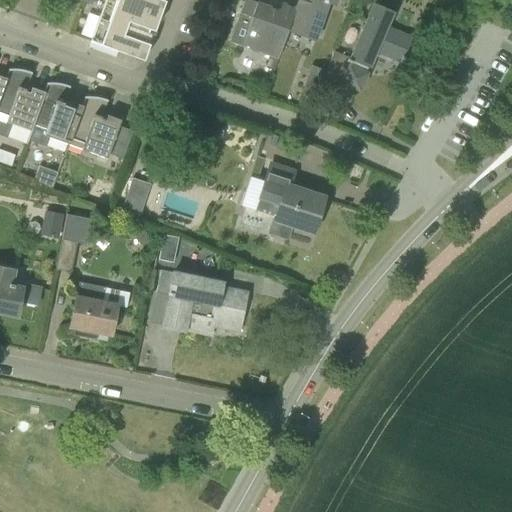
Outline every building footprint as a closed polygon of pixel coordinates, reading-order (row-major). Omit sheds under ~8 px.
[(154,31),(160,17),(113,0),(105,0),(101,12),(154,31)] [(113,0),(160,17),(165,2),(159,0),(113,0)] [(279,8),(256,0),(243,0),(240,11),(251,15),(241,43),(277,56),(287,28),(295,6),(281,1),(279,8)] [(336,3),(336,0),(296,0),(295,6),(287,28),(315,38),(328,0),(336,3)] [(333,51),(325,76),(342,84),(351,63),(351,61),(370,69),(377,52),(401,62),(412,39),(393,31),(399,16),(373,6),(351,59),(333,51)] [(149,46),(154,31),(101,12),(96,27),(149,46)] [(144,61),(144,60),(149,46),(96,27),(91,41),(118,51),(118,52),(144,61)] [(30,93),(25,91),(32,73),(25,71),(17,70),(10,69),(0,96),(0,113),(8,116),(6,122),(31,131),(48,83),(47,83),(44,92),(31,88),(30,93)] [(0,96),(10,69),(9,70),(6,79),(0,76),(0,96)] [(318,96),(325,73),(309,69),(303,92),(318,96)] [(68,107),(63,105),(70,87),(63,85),(56,83),(48,83),(31,131),(33,126),(46,130),(44,136),(69,145),(86,97),(85,97),(82,106),(70,102),(68,107)] [(106,121),(101,119),(108,101),(101,98),(93,97),(86,97),(69,145),(71,139),(84,144),(82,150),(107,159),(121,121),(107,116),(106,121)] [(256,157),(249,177),(257,179),(263,159),(256,157)] [(268,164),(257,199),(253,212),(271,219),(266,233),(288,240),(292,226),(313,233),(324,198),(289,187),(294,172),(268,164)] [(49,191),(55,176),(37,168),(31,183),(49,191)] [(133,174),(124,204),(143,210),(152,180),(133,174)] [(46,209),(41,232),(60,236),(65,213),(46,209)] [(84,248),(88,226),(65,221),(55,270),(71,273),(76,246),(84,248)] [(12,284),(14,270),(0,266),(0,311),(17,315),(20,300),(38,303),(40,288),(22,285),(22,286),(12,284)] [(238,332),(243,311),(246,293),(223,288),(224,281),(173,271),(162,327),(184,332),(185,327),(211,333),(213,326),(238,332)] [(112,335),(117,303),(103,300),(105,287),(78,282),(71,317),(76,318),(73,334),(89,337),(90,331),(112,335)]
